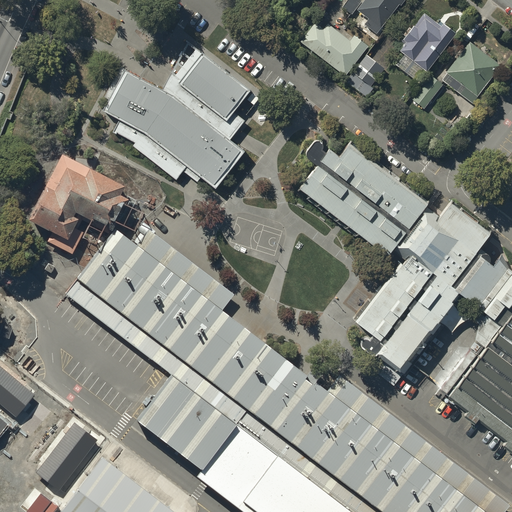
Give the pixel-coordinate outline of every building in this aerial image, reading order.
[(352,14),(361,2),(359,0),(349,0),(344,8),(352,14)] [(405,0),(366,0),(358,11),(370,19),(365,25),(377,34),(400,4),(401,6),(405,0)] [(442,27),(424,14),(403,41),(406,44),(400,52),(427,72),(456,35),(444,25),(442,27)] [(350,41),(328,24),(324,30),(315,23),(300,42),(345,76),(367,47),(354,36),(350,41)] [(251,93),(186,41),(167,78),(161,89),(126,70),(102,112),(120,121),(114,131),(135,142),(134,146),(177,180),(187,165),(216,188),(245,153),(230,141),(236,132),(246,120),(235,112),(251,93)] [(501,66),(470,43),(442,79),(473,103),(501,66)] [(385,69),(367,55),(347,82),(367,97),(374,88),(372,86),(385,69)] [(443,85),(431,76),(413,99),(424,109),(443,85)] [(511,278),(477,252),(490,236),(451,206),(439,223),(425,212),(330,139),(292,188),(385,259),(394,248),(407,259),(355,327),(379,346),(372,354),(410,383),(469,306),(501,330),(448,398),(511,446),(511,278)] [(124,188),(63,158),(30,222),(54,234),(50,242),(72,253),(89,220),(107,229),(110,224),(116,226),(128,202),(119,198),(124,188)] [(116,230),(65,295),(170,376),(133,423),(201,476),(197,481),(236,511),(508,511),(510,510),(337,376),(323,393),(304,378),(223,316),(236,299),(149,232),(137,246),(116,230)] [(317,282),(243,273),(239,309),(312,318),(317,282)] [(34,397),(4,371),(0,375),(0,404),(16,418),(34,397)] [(97,441),(75,424),(37,474),(60,491),(97,441)] [(170,511),(104,462),(62,511),(170,511)]
